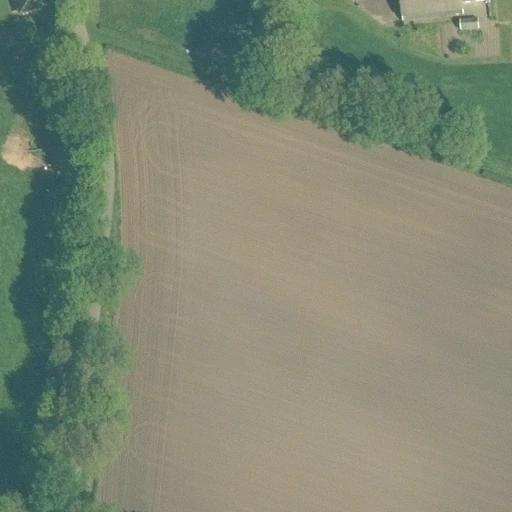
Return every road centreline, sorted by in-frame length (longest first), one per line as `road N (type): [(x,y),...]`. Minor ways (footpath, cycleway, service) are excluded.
road 1 (unclassified): [(70,511),(109,174),(97,94),(69,0)]
road 2 (track): [(79,29),(511,177)]
